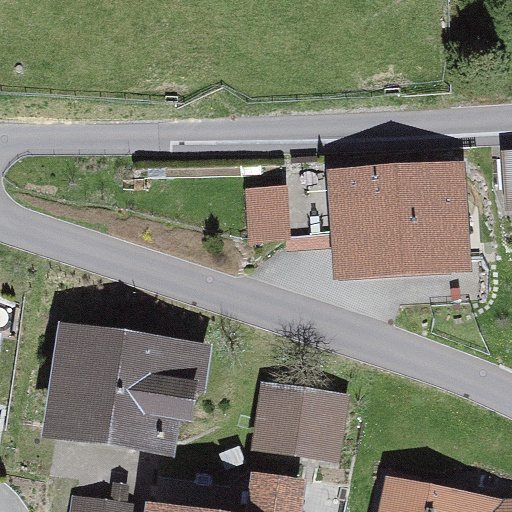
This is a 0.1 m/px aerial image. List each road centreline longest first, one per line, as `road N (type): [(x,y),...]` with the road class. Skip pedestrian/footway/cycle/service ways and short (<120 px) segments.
road 1 (residential): [(511,390),(196,265),(0,221)]
road 2 (unclassified): [(0,140),(511,117)]
